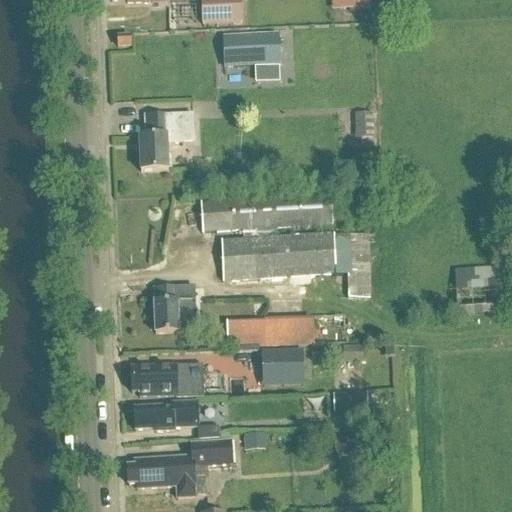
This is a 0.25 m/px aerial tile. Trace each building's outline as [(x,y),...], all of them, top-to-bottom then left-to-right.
[(240,0),(208,0),(201,0),(202,28),(242,27),(240,0)] [(368,0),(348,0),(350,17),(370,16),(368,0)] [(215,70),(273,69),(273,36),(214,37),(215,70)] [(132,41),(117,41),(117,50),(132,50),(132,41)] [(374,142),(373,118),(357,118),(357,143),(374,142)] [(147,121),(148,144),(140,144),(141,176),(170,175),(169,148),(195,147),(194,119),(147,121)] [(254,243),(221,245),(223,286),(348,279),(349,304),(370,303),(367,239),(334,241),(334,238),(275,241),(274,233),(334,230),(332,200),(203,207),(205,237),(253,234),(254,243)] [(511,270),(455,275),(458,322),(511,318),(511,270)] [(155,292),(155,307),(154,307),(155,338),(179,337),(177,292),(155,292)] [(313,322),(227,325),(227,352),(314,349),(313,322)] [(303,356),(262,357),(263,383),(263,390),(303,389),(303,382),(303,356)] [(202,369),(131,371),(132,397),(139,397),(139,402),(175,401),(175,402),(203,401),(202,369)] [(172,407),(172,411),(135,413),(136,434),(153,433),(156,437),(175,436),(175,434),(198,432),(197,406),(172,407)] [(135,470),(127,471),(128,490),(136,489),(137,494),(176,492),(177,503),(195,502),(193,472),(232,470),(231,446),(191,449),(191,461),(134,465),(135,470)]
